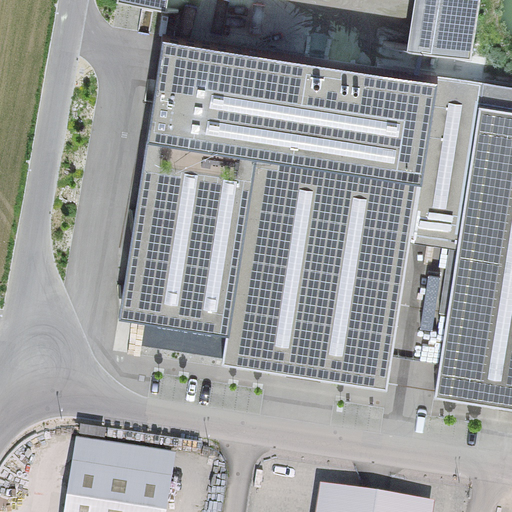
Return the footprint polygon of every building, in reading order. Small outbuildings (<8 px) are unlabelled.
[(116,0),(116,3),(167,11),(168,0),(116,0)] [(480,0),(415,0),(407,52),(472,62),(480,0)] [(511,87),(439,76),(438,83),(164,40),(120,320),(227,337),(223,367),(388,392),(411,243),(456,250),(433,399),(511,411),(511,87)] [(65,511),(167,511),(176,452),(168,451),(77,437),(65,511)] [(432,511),(434,500),(321,482),(316,511),(432,511)]
